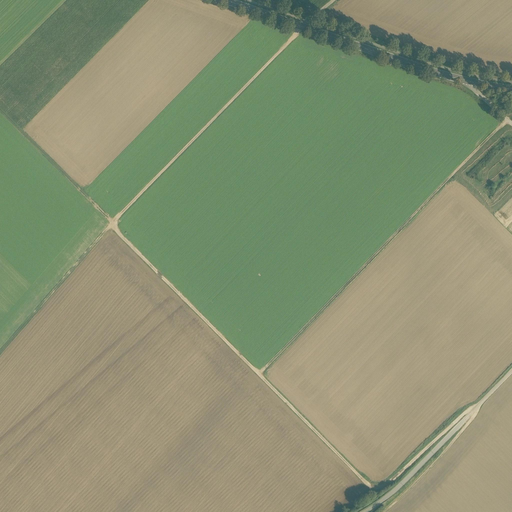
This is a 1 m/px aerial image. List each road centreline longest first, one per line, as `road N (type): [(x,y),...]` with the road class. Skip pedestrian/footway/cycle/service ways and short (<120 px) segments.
road 1 (track): [(511,115),(258,374)]
road 2 (track): [(111,224),(333,0)]
road 3 (track): [(475,408),(384,487),(371,489),(258,374)]
road 4 (tertiary): [(462,80),(224,0)]
road 5 (track): [(258,374),(111,224)]
road 6 (unclassified): [(511,370),(365,511)]
road 7 (track): [(111,224),(0,352)]
road 8 (track): [(0,109),(111,224)]
